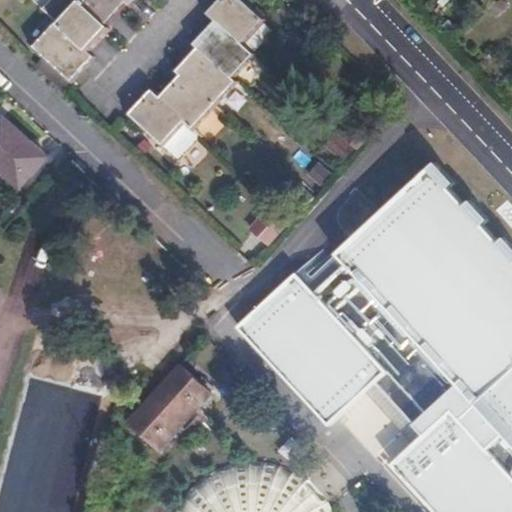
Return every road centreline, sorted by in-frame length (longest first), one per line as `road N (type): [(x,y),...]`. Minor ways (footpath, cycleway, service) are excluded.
road 1 (residential): [(247,275),(0,50)]
road 2 (tertiary): [(511,164),(352,0)]
road 3 (residential): [(187,0),(100,99)]
